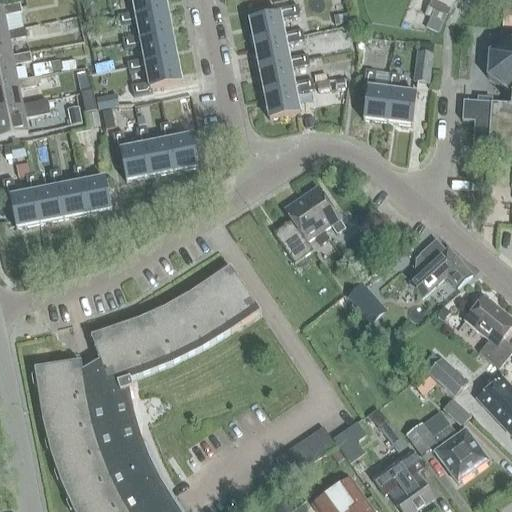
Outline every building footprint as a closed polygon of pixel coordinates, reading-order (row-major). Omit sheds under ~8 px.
[(120,27),(137,24),(136,19),(168,13),(164,0),(132,0),(135,15),(118,18),(120,27)] [(0,11),(0,37),(9,36),(8,33),(5,17),(23,14),(21,5),(3,8),(3,11),(0,11)] [(449,14),(431,5),(425,15),(432,18),(426,29),(438,35),(449,14)] [(284,41),(284,37),(280,20),(298,17),(296,8),(278,12),(278,16),(250,21),(255,47),(284,41)] [(511,12),(502,12),(501,29),(511,29),(511,12)] [(125,50),(142,47),(141,43),(172,37),(168,13),(136,19),(137,24),(140,39),(123,42),(125,50)] [(350,15),(333,18),(335,27),(351,24),(350,15)] [(0,63),(14,61),(13,58),(10,42),(28,39),(26,29),(8,33),(9,36),(0,37),(0,63)] [(301,33),(284,37),(284,41),(255,47),(260,72),(289,66),(289,62),(285,45),(303,42),(301,33)] [(129,74),(146,71),(146,67),(177,61),(172,37),(141,43),(142,47),(145,62),(128,65),(129,74)] [(504,92),(501,96),(492,95),(491,103),(463,101),(462,121),(474,122),(472,149),(487,151),(487,152),(511,153),(511,39),(490,38),(487,79),(504,92)] [(31,54),(13,58),(14,61),(0,63),(0,89),(19,86),(18,82),(15,67),(33,63),(31,54)] [(432,56),(416,54),(412,84),(428,86),(432,56)] [(306,58),(289,62),(289,66),(260,72),(265,97),(295,91),(294,86),(290,70),(308,66),(306,58)] [(32,68),(34,78),(75,70),(73,61),(59,64),(58,62),(32,68)] [(146,67),(146,71),(149,86),(132,89),(134,98),(151,94),(150,91),(181,85),(177,61),(146,67)] [(364,122),(388,125),(391,94),(388,93),(389,81),(374,79),(375,74),(366,73),(364,91),(367,91),(364,122)] [(311,79),(314,93),(324,91),(323,84),(333,82),(332,75),(311,79)] [(390,76),(389,81),(388,93),(391,94),(388,125),(412,128),(416,96),(397,94),(399,77),(390,76)] [(0,89),(0,115),(24,110),(23,107),(20,91),(37,88),(36,79),(18,82),(19,86),(0,89)] [(311,82),(294,86),(295,91),(265,97),(270,122),(300,116),(295,94),(313,91),(311,82)] [(80,94),(84,115),(95,113),(91,92),(80,94)] [(115,96),(95,100),(97,113),(117,109),(115,96)] [(0,115),(0,141),(29,136),(26,121),(48,116),(46,103),(23,107),(24,110),(0,115)] [(78,109),(66,112),(69,128),(81,125),(78,109)] [(161,127),(164,143),(168,142),(174,174),(197,169),(191,138),(173,142),(169,125),(161,127)] [(137,132),(140,148),(144,147),(150,178),(174,174),(168,142),(164,143),(149,146),(145,130),(137,132)] [(126,183),(150,178),(144,147),(140,148),(125,151),(122,135),(114,137),(117,152),(120,152),(126,183)] [(2,150),(5,165),(26,161),(23,145),(2,150)] [(74,169),(77,186),(81,186),(87,216),(111,211),(105,181),(86,185),(83,168),(74,169)] [(81,186),(77,186),(62,189),(59,173),(50,174),(54,191),(57,190),(63,221),(87,216),(81,186)] [(27,179),(30,196),(33,195),(39,226),(63,221),(57,190),(54,191),(39,194),(36,177),(27,179)] [(33,195),(30,196),(15,199),(12,182),(3,183),(6,200),(9,199),(16,230),(39,226),(33,195)] [(317,190),(302,201),(323,233),(331,228),(337,237),(345,231),(317,190)] [(329,242),(323,233),(302,201),(285,212),(292,223),(306,244),(314,239),(321,248),(329,242)] [(306,244),(292,223),(274,235),(294,265),(312,253),(306,244)] [(457,290),(471,278),(448,251),(445,253),(435,242),(418,257),(419,258),(415,262),(414,273),(418,277),(408,286),(421,301),(446,278),(457,290)] [(183,511),(176,501),(164,481),(153,460),(147,443),(143,445),(141,439),(134,416),(129,391),(133,390),(130,382),(143,377),(173,365),(202,351),(231,334),(259,314),(260,315),(261,314),(230,268),(199,289),(175,303),(150,316),(124,326),(91,338),(99,363),(82,373),(81,363),(34,371),(39,407),(46,439),(55,469),(67,499),(73,511),(183,511)] [(364,325),(381,311),(363,288),(346,302),(364,325)] [(489,301),(487,302),(483,299),(464,323),(488,343),(478,355),(498,372),(511,354),(511,349),(502,342),(511,329),(511,322),(496,310),(496,307),(489,301)] [(405,325),(385,341),(393,352),(413,336),(405,325)] [(438,364),(427,376),(453,400),(466,385),(441,361),(438,364)] [(421,399),(434,387),(421,373),(408,385),(421,399)] [(511,390),(507,386),(500,378),(475,401),(504,430),(509,426),(511,429),(511,390)] [(487,463),(466,433),(462,428),(470,419),(452,403),(443,414),(443,415),(423,429),(421,425),(404,437),(419,459),(435,448),(439,453),(435,455),(457,485),(487,463)] [(402,443),(376,412),(367,419),(378,432),(399,460),(384,473),(372,480),(384,498),(388,495),(400,511),(420,511),(434,502),(414,475),(422,469),(410,452),(403,443),(403,442),(402,443)] [(323,429),(314,435),(327,455),(337,448),(323,429)] [(318,461),(327,455),(314,435),(304,441),(318,461)] [(308,468),(318,461),(304,441),(295,448),(308,468)] [(298,474),(308,468),(295,448),(285,454),(298,474)] [(289,480),(298,474),(285,454),(276,461),(289,480)] [(313,509),(315,511),(373,511),(361,495),(347,505),(337,491),(313,509)] [(293,511),(284,499),(269,510),(270,511),(293,511)]
